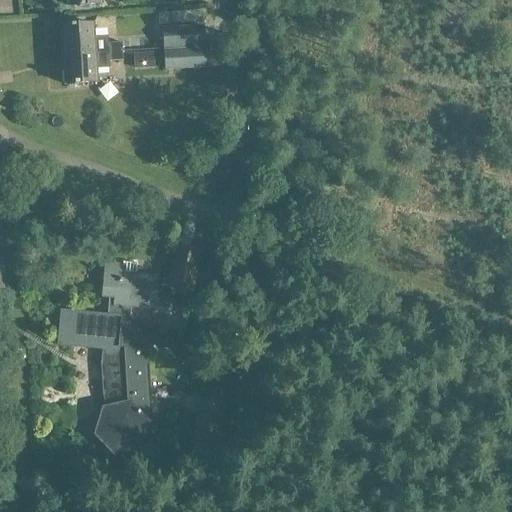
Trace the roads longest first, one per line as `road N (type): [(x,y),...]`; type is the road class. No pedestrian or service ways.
road 1 (track): [(511,318),(216,212)]
road 2 (unclassified): [(216,212),(0,133)]
road 3 (unclassified): [(10,511),(0,326)]
